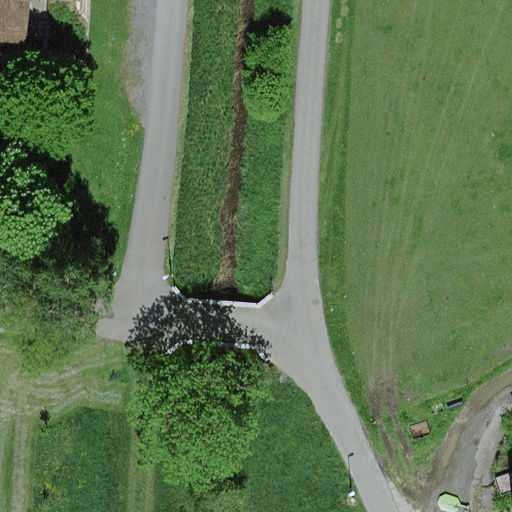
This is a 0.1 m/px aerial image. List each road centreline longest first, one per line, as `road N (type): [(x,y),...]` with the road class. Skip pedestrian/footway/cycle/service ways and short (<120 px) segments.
road 1 (unclassified): [(299,334),(315,0)]
road 2 (unclassified): [(136,308),(163,0)]
road 3 (unclassified): [(378,511),(299,334)]
road 4 (unclassified): [(136,308),(0,300)]
road 5 (residential): [(259,331),(174,325),(136,308)]
